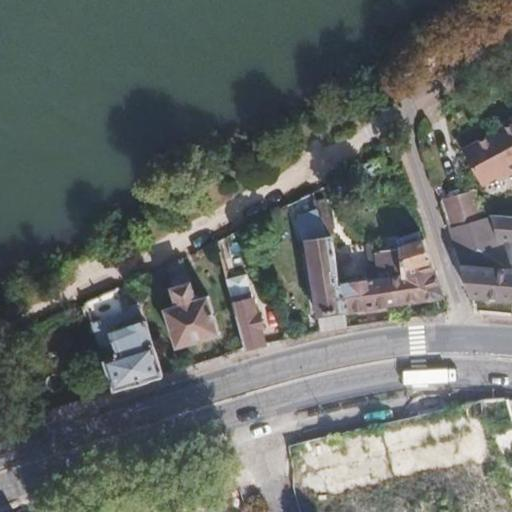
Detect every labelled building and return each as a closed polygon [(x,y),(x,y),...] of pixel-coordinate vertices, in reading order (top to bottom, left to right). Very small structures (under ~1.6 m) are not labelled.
[(462,152),(482,187),(497,180),(498,182),(511,173),(511,119),(496,128),(498,131),(462,152)] [(352,188),(385,171),(384,169),(378,159),(346,175),(352,188)] [(476,190),(444,198),(450,222),(481,214),(476,190)] [(339,284),(331,239),(327,240),(313,200),(305,202),(308,211),(297,215),(293,221),(298,240),(306,243),(319,333),(347,327),(344,312),(339,284)] [(494,214),(448,229),(460,266),(511,270),(502,240),(494,214)] [(511,215),(494,214),(502,240),(511,240),(511,215)] [(442,296),(423,239),(419,240),(418,234),(400,241),(402,247),(375,252),(381,279),(388,278),(390,286),(394,285),(397,304),(439,298),(442,296)] [(219,241),(229,275),(245,270),(236,237),(219,241)] [(397,304),(394,285),(390,286),(388,278),(381,279),(375,252),(366,244),(371,278),(339,284),(344,312),(363,309),(367,313),(376,312),(380,306),(397,304)] [(218,336),(206,297),(193,301),(181,260),(163,267),(175,306),(163,310),(175,350),(218,336)] [(460,266),(470,296),(511,299),(511,270),(460,266)] [(161,375),(141,312),(124,318),(116,288),(84,303),(111,390),(135,383),(161,375)] [(255,317),(249,293),(230,298),(243,350),(263,345),(258,330),(261,330),(258,316),(255,317)] [(511,484),(511,413),(508,399),(483,400),(494,436),(492,436),(500,466),(502,465),(507,486),(511,484)]
